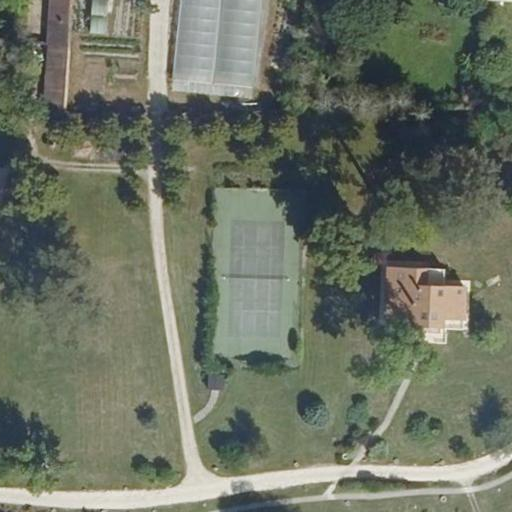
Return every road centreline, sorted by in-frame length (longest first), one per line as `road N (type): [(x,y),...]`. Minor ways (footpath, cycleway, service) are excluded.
road 1 (unknown): [(156,0),(150,217),(188,494)]
road 2 (unknown): [(511,451),(438,474),(348,475),(188,494)]
road 3 (unknown): [(188,494),(0,497)]
